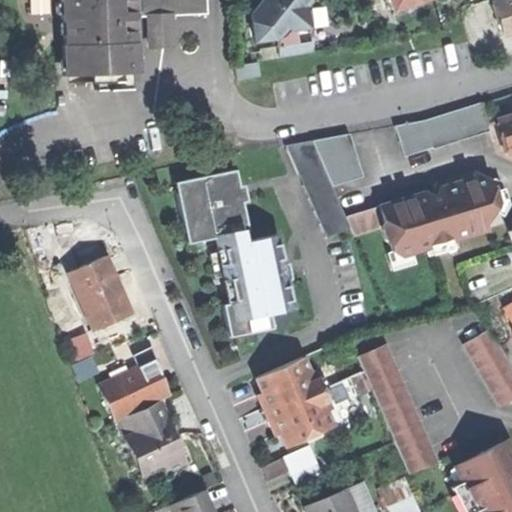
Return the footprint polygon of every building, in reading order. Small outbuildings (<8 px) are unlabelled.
[(31,0),(32,10),(51,10),(50,0),(31,0)] [(58,0),(59,18),(62,18),(63,45),(61,45),(62,75),(92,74),(127,73),(134,72),(133,41),(130,41),(130,15),(147,14),(168,14),(204,13),(203,0),(58,0)] [(275,54),(308,50),(306,36),(302,4),(305,0),(257,0),(248,12),(251,39),(273,36),(275,54)] [(511,0),(497,0),(490,3),(500,31),(511,26),(511,0)] [(169,42),(168,14),(147,14),(148,42),(169,42)] [(233,65),(235,78),(257,76),(255,62),(233,65)] [(127,88),(127,73),(92,74),(93,89),(127,88)] [(432,153),(489,137),(481,107),(424,123),(432,153)] [(511,120),(495,125),(505,158),(511,155),(511,120)] [(403,161),(432,153),(424,123),(394,131),(403,161)] [(349,138),(312,145),(331,190),(362,180),(349,138)] [(324,243),(349,232),(343,221),(331,190),(312,145),(285,149),(324,243)] [(235,174),(187,183),(189,194),(176,196),(180,218),(184,237),(196,234),(198,245),(215,242),(223,281),(228,307),(221,308),(225,331),(243,328),(245,338),(271,333),(268,317),(290,313),(285,285),(290,284),(284,269),(281,270),(275,240),(243,246),(241,237),(247,236),(242,206),(247,205),(242,190),(238,191),(235,174)] [(433,195),(377,211),(386,244),(389,255),(396,259),(484,234),(483,229),(495,208),(488,183),(478,181),(444,190),(436,187),(433,195)] [(174,186),(176,196),(189,194),(187,183),(174,186)] [(384,244),(386,244),(377,211),(343,221),(349,232),(351,237),(379,230),(384,244)] [(186,247),(198,245),(196,234),(184,237),(186,247)] [(110,257),(106,259),(115,282),(120,280),(110,257)] [(105,258),(68,275),(92,332),(130,316),(121,294),(115,282),(106,259),(105,258)] [(511,305),(501,311),(511,331),(511,305)] [(227,341),(245,338),(243,328),(225,331),(227,341)] [(462,349),(499,410),(511,402),(511,376),(486,334),(462,349)] [(70,358),(79,383),(97,376),(88,351),(70,358)] [(356,363),(406,479),(434,467),(383,351),(356,363)] [(302,362),(256,383),(262,398),(258,400),(266,418),(275,439),(280,437),(285,450),(332,429),(326,415),(330,413),(313,375),(309,377),(302,362)] [(152,363),(138,369),(145,385),(159,379),(155,370),(152,363)] [(98,387),(114,423),(117,421),(160,402),(168,398),(159,379),(145,385),(138,369),(98,387)] [(169,421),(160,402),(117,421),(125,440),(123,441),(139,478),(161,468),(165,475),(184,466),(170,436),(164,423),(169,421)] [(311,443),(262,462),(268,477),(290,469),(294,480),(321,469),(311,443)] [(511,511),(511,460),(504,445),(456,471),(467,490),(462,493),(472,511),(511,511)] [(368,511),(358,488),(343,495),(350,511),(368,511)] [(416,511),(408,491),(379,504),(382,511),(416,511)] [(210,511),(202,493),(170,506),(171,511),(210,511)] [(304,511),(350,511),(343,495),(304,511)]
